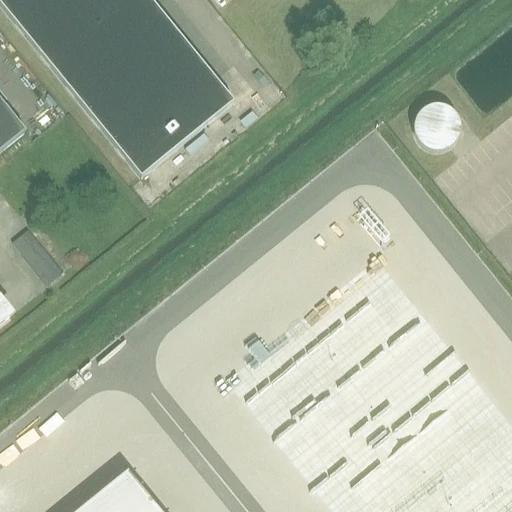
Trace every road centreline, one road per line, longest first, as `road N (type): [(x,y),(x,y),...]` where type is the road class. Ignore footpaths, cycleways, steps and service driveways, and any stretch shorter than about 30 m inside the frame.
road 1 (unclassified): [(511,317),(374,146),(118,355)]
road 2 (unclassified): [(118,355),(247,511)]
road 3 (unclassified): [(118,355),(0,452)]
